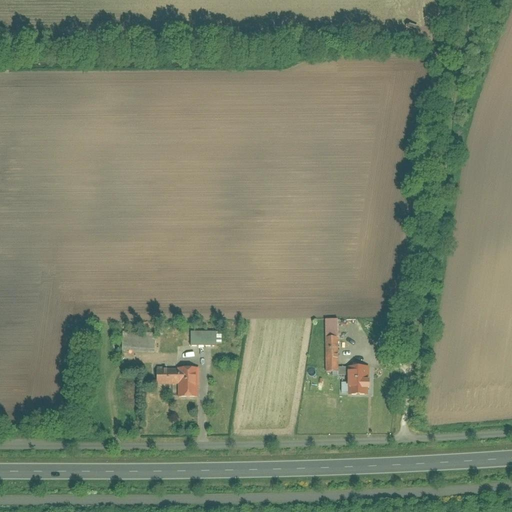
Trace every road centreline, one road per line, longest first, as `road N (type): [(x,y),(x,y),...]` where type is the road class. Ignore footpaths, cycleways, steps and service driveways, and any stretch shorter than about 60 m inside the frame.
road 1 (unclassified): [(0,445),(294,442),(511,429)]
road 2 (unclassified): [(511,488),(287,501),(0,501)]
road 3 (primary): [(511,459),(0,473)]
road 4 (track): [(469,0),(402,437)]
